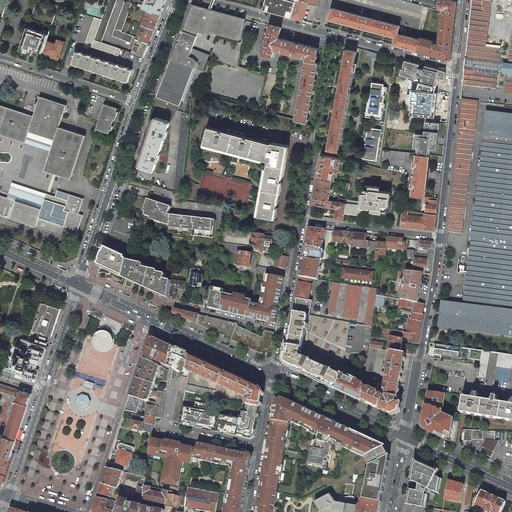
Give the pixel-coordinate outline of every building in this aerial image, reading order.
[(116,0),(108,0),(104,13),(102,20),(94,40),(101,42),(102,42),(116,0)] [(148,0),(148,1),(146,1),(146,0),(143,8),(148,10),(161,14),(162,10),(161,9),(162,7),(163,7),(166,0),(148,0)] [(266,0),(264,6),(263,10),(291,17),(295,0),(266,0)] [(307,3),(317,5),(318,0),(295,0),(291,17),(303,20),(307,3)] [(321,19),(326,0),(318,0),(317,5),(314,17),(321,19)] [(371,0),(426,14),(428,8),(410,3),(403,1),(399,0),(371,0)] [(418,0),(417,4),(428,8),(438,10),(440,0),(418,0)] [(457,1),(452,0),(440,0),(438,10),(442,11),(456,15),(457,1)] [(486,48),(491,0),(472,0),(463,85),(496,89),(500,50),(486,48)] [(132,4),(125,1),(112,36),(131,43),(133,36),(127,33),(123,32),(122,31),(132,4)] [(180,39),(179,42),(177,41),(171,58),(194,67),(196,68),(199,60),(191,53),(193,48),(199,32),(205,34),(206,31),(215,31),(214,33),(223,33),(223,35),(232,35),(231,37),(240,37),(241,36),(245,20),(245,18),(211,10),(211,9),(209,8),(209,9),(198,6),(197,11),(196,13),(191,10),(182,35),(180,34),(179,38),(180,39)] [(395,37),(393,44),(417,50),(420,39),(398,33),(400,26),(332,8),(329,19),(395,37)] [(148,10),(143,24),(155,28),(161,14),(148,10)] [(434,43),(431,54),(451,60),(456,15),(442,11),(439,41),(440,43),(439,44),(434,43)] [(85,43),(92,46),(94,40),(102,20),(95,17),(85,43)] [(150,42),(155,28),(143,24),(138,38),(150,42)] [(306,60),(295,119),(307,123),(309,114),(310,114),(310,110),(309,110),(312,94),(313,94),(314,90),(313,90),(316,75),(317,75),(318,71),(317,71),(318,62),(316,62),(319,48),(311,46),(307,45),(288,40),(289,40),(285,39),(277,37),(278,35),(279,36),(282,28),(270,24),(262,54),(272,57),(274,49),(307,58),(306,60)] [(46,43),(49,34),(27,27),(25,33),(25,34),(27,35),(25,41),(23,40),(21,45),(24,46),(22,51),(29,53),(31,48),(34,49),(43,52),(46,43)] [(511,33),(508,65),(504,65),(503,75),(507,76),(505,94),(511,94),(511,33)] [(435,41),(420,37),(420,39),(417,50),(431,54),(434,43),(435,41)] [(150,42),(138,38),(134,48),(135,48),(133,52),(145,57),(150,42)] [(59,58),(65,41),(59,39),(57,44),(49,41),(46,52),(54,55),(53,56),(59,58)] [(114,54),(117,47),(101,42),(94,40),(92,46),(92,47),(114,54)] [(203,71),(209,54),(193,48),(191,53),(199,60),(196,68),(203,71)] [(346,49),(328,149),(339,151),(357,51),(350,50),(346,49)] [(73,63),(128,82),(132,70),(125,67),(125,66),(121,65),(121,66),(106,61),(106,60),(103,59),(103,60),(88,55),(88,54),(85,53),(84,54),(77,51),(76,54),(75,54),(74,55),(75,56),(73,63)] [(156,96),(180,105),(194,67),(171,58),(156,96)] [(421,64),(405,60),(403,67),(406,68),(406,70),(402,69),(400,75),(417,79),(418,76),(422,77),(421,80),(437,84),(444,86),(445,71),(425,66),(425,67),(421,66),(421,64)] [(437,84),(421,80),(419,89),(413,89),(412,103),(415,103),(413,116),(435,118),(437,93),(435,93),(436,89),(437,87),(437,84)] [(370,98),(369,98),(367,113),(369,114),(369,117),(381,119),(386,84),(375,83),(374,86),(372,86),(370,98)] [(34,116),(0,104),(0,133),(25,142),(29,129),(55,137),(45,170),(53,173),(56,174),(71,179),(85,135),(59,127),(67,105),(40,96),(34,116)] [(180,105),(156,96),(154,102),(178,110),(180,105)] [(462,233),(479,101),(461,99),(447,231),(462,233)] [(109,133),(114,118),(115,119),(116,115),(115,115),(117,107),(104,103),(96,128),(102,130),(109,133)] [(175,188),(173,192),(182,194),(190,114),(183,112),(175,188)] [(483,140),(463,305),(462,310),(447,308),(445,322),(460,324),(459,329),(511,336),(511,115),(486,113),(484,135),(485,135),(485,140),(483,140)] [(155,117),(139,166),(154,170),(170,122),(155,117)] [(430,155),(431,148),(437,149),(439,134),(440,123),(432,122),(432,125),(430,124),(430,122),(426,121),(425,125),(424,134),(416,133),(414,147),(417,147),(417,153),(430,155)] [(275,218),(288,145),(272,142),(271,144),(208,127),(204,143),(269,160),(259,215),(275,218)] [(381,130),(366,127),(361,155),(364,155),(364,159),(377,161),(381,130)] [(409,159),(410,153),(384,150),(382,156),(409,159)] [(413,186),(412,195),(426,196),(428,178),(428,175),(428,171),(430,155),(417,153),(416,161),(414,161),(414,166),(415,166),(415,170),(415,173),(414,177),(414,182),(412,182),(412,186),(413,186)] [(334,180),(339,157),(323,154),(318,177),(332,180),(334,180)] [(53,173),(46,193),(49,194),(56,174),(53,173)] [(318,177),(314,197),(329,200),(330,191),(332,191),(332,189),(330,189),(332,180),(318,177)] [(360,201),(360,205),(360,207),(362,207),(371,208),(370,211),(374,212),(387,213),(388,206),(390,206),(391,201),(390,201),(391,192),(380,190),(380,187),(366,185),(363,185),(363,189),(364,189),(363,192),(361,192),(360,197),(361,197),(360,201)] [(0,214),(36,227),(39,218),(78,230),(83,215),(79,213),(84,198),(70,194),(68,200),(49,194),(46,193),(41,209),(0,195),(0,214)] [(426,204),(425,212),(424,213),(436,214),(437,205),(438,198),(433,197),(426,196),(425,204),(426,204)] [(336,214),(335,218),(343,219),(344,213),(346,203),(338,202),(329,200),(314,197),(312,205),(317,205),(337,209),(336,214)] [(169,232),(214,237),(216,220),(171,215),(171,216),(168,215),(171,207),(150,200),(145,215),(170,223),(169,232)] [(360,207),(360,205),(346,203),(344,213),(361,215),(362,207),(360,207)] [(407,214),(402,213),(400,225),(400,226),(401,226),(406,227),(425,229),(434,230),(435,228),(436,214),(424,213),(424,217),(407,215),(407,214)] [(118,246),(129,251),(137,220),(117,214),(110,236),(115,238),(118,246)] [(246,237),(247,230),(225,228),(224,228),(223,235),(246,237)] [(323,241),(325,230),(308,228),(305,245),(322,248),(323,244),(324,244),(325,241),(323,241)] [(339,243),(352,244),(354,233),(341,231),(339,242),(339,243)] [(367,254),(376,255),(378,242),(369,241),(369,242),(366,241),(367,234),(354,233),(352,244),(352,247),(368,248),(367,254)] [(265,235),(254,234),(253,242),(258,242),(257,249),(262,250),(262,251),(266,252),(270,252),(271,244),(272,244),(273,238),(264,237),(265,235)] [(379,255),(386,256),(387,248),(388,237),(385,236),(384,243),(378,242),(376,255),(375,263),(378,264),(379,255)] [(403,243),(404,238),(388,237),(387,248),(404,250),(405,243),(403,243)] [(423,249),(427,250),(428,248),(432,249),(433,241),(420,240),(419,247),(424,247),(423,249)] [(248,246),(222,243),(221,250),(238,251),(248,253),(248,246)] [(322,248),(305,245),(304,252),(302,259),(321,261),(323,259),(324,251),(322,250),(322,248)] [(106,248),(105,250),(106,250),(104,254),(103,257),(102,261),(100,265),(124,276),(127,261),(127,260),(125,259),(126,258),(119,255),(120,254),(117,252),(116,253),(106,248)] [(416,251),(407,250),(406,258),(415,259),(426,260),(427,256),(415,254),(416,251)] [(249,268),(252,253),(248,253),(238,251),(236,266),(249,268)] [(275,268),(286,269),(288,257),(270,255),(269,262),(270,262),(270,265),(274,266),(275,266),(275,268)] [(301,269),(300,272),(302,273),(301,277),(312,279),(317,280),(318,280),(319,276),(319,274),(321,261),(302,259),(301,269)] [(414,269),(425,271),(426,260),(415,259),(414,269)] [(144,264),(127,261),(124,276),(170,297),(172,281),(165,280),(166,275),(158,273),(159,271),(143,268),(144,264)] [(268,268),(258,266),(258,268),(257,273),(269,275),(273,276),(273,272),(267,271),(268,268)] [(355,280),(360,280),(365,281),(370,282),(373,282),(374,272),(371,272),(366,271),(362,271),(361,271),(356,270),(353,270),(351,270),(345,269),(343,269),(342,278),(344,279),(350,279),(355,280)] [(402,285),(401,291),(402,293),(404,294),(403,300),(407,301),(412,302),(415,302),(416,303),(418,303),(420,294),(420,289),(422,283),(423,273),(420,272),(408,271),(407,277),(405,277),(403,279),(402,285)] [(200,275),(193,273),(191,286),(198,287),(199,284),(203,284),(204,276),(200,276),(200,275)] [(261,320),(264,321),(266,321),(269,322),(276,324),(279,309),(279,308),(277,308),(278,305),(280,306),(280,301),(278,301),(279,297),(281,298),(282,289),(283,286),(284,282),(285,278),(278,276),(273,276),(269,275),(268,280),(268,283),(265,283),(264,288),(266,288),(264,298),(263,305),(261,305),(252,303),(249,317),(257,319),(260,320),(261,320)] [(311,284),(312,279),(301,277),(299,277),(295,298),(297,298),(309,300),(312,284),(311,284)] [(186,282),(172,280),(172,281),(170,297),(169,298),(175,300),(177,289),(185,290),(186,282)] [(334,313),(340,283),(333,282),(332,288),(328,312),(334,313)] [(357,319),(362,287),(349,285),(344,317),(357,319)] [(206,296),(204,307),(221,311),(224,293),(224,289),(213,287),(212,292),(206,291),(206,296)] [(370,288),(365,326),(372,327),(372,326),(375,306),(376,295),(377,289),(370,288)] [(224,293),(221,311),(232,313),(237,314),(244,316),(245,316),(249,317),(252,303),(252,300),(246,298),(245,298),(242,298),(243,296),(238,295),(238,297),(234,296),(224,293)] [(309,300),(297,298),(295,312),(308,315),(310,315),(312,301),(309,300)] [(53,305),(45,302),(35,330),(41,331),(49,334),(51,335),(57,317),(60,307),(53,305)] [(462,310),(463,305),(442,302),(439,327),(459,329),(460,324),(445,322),(447,308),(462,310)] [(416,303),(414,313),(422,314),(424,304),(419,303),(418,303),(416,303)] [(190,320),(197,322),(199,315),(174,309),(173,313),(174,313),(188,320),(190,320)] [(306,324),(308,315),(295,312),(289,345),(287,345),(284,359),(288,366),(337,389),(340,383),(341,376),(336,374),(332,372),(333,370),(328,368),(327,369),(310,362),(311,360),(306,358),(306,359),(300,357),(300,352),(301,353),(305,329),(307,329),(308,324),(306,324)] [(410,319),(422,322),(424,315),(422,314),(414,313),(413,313),(412,319),(410,319),(408,319),(407,319),(410,319)] [(238,324),(212,318),(199,315),(197,322),(197,324),(206,328),(262,354),(263,352),(264,353),(271,350),(273,343),(275,333),(265,330),(262,337),(237,326),(238,324)] [(408,333),(420,335),(422,322),(410,319),(407,319),(405,332),(408,333)] [(391,337),(388,350),(392,351),(400,353),(403,339),(393,338),(393,335),(399,336),(400,331),(386,329),(385,336),(391,337)] [(10,369),(37,378),(47,346),(48,342),(47,341),(48,338),(49,334),(41,331),(40,333),(39,335),(38,339),(37,338),(36,343),(22,338),(16,355),(18,356),(17,361),(13,360),(10,369)] [(420,335),(408,333),(405,332),(400,331),(399,336),(403,337),(410,338),(410,343),(418,344),(420,335)] [(173,347),(151,337),(150,337),(143,358),(154,363),(155,360),(170,366),(170,364),(173,347)] [(382,343),(370,341),(369,347),(376,348),(382,349),(382,343)] [(459,347),(433,343),(432,354),(458,357),(459,347)] [(192,356),(173,347),(170,364),(175,366),(177,367),(176,369),(176,371),(178,372),(180,371),(181,369),(182,370),(189,373),(189,370),(192,356)] [(371,384),(376,348),(369,347),(365,385),(365,387),(367,388),(370,385),(371,383),(371,384)] [(482,351),(468,349),(466,359),(481,362),(482,351)] [(400,385),(406,353),(400,353),(392,351),(390,364),(389,364),(388,370),(389,370),(385,390),(388,391),(386,397),(384,396),(378,393),(378,392),(370,388),(369,389),(367,388),(365,387),(363,401),(376,407),(393,415),(399,411),(401,402),(397,402),(400,385)] [(486,378),(490,352),(482,351),(481,362),(480,365),(478,377),(486,378)] [(509,382),(511,363),(511,355),(499,353),(494,380),(509,382)] [(260,387),(192,356),(189,370),(249,398),(248,404),(255,406),(261,407),(263,394),(260,387)] [(154,363),(143,358),(137,378),(155,384),(156,380),(160,367),(159,365),(154,363)] [(352,379),(342,374),(341,376),(340,383),(337,389),(363,401),(365,387),(365,385),(354,380),(355,378),(353,377),(352,379)] [(187,384),(188,378),(180,376),(172,421),(179,422),(182,406),(183,401),(184,399),(185,391),(187,384)] [(155,384),(137,378),(131,396),(142,400),(147,401),(149,401),(155,384)] [(6,386),(0,383),(0,389),(18,396),(20,390),(6,386)] [(215,390),(187,384),(185,391),(195,393),(220,398),(221,395),(214,393),(215,390)] [(31,394),(20,390),(18,396),(17,399),(16,399),(15,401),(16,401),(5,435),(16,439),(31,394)] [(156,403),(154,417),(162,418),(165,392),(157,391),(157,392),(157,397),(156,403)] [(424,414),(423,423),(426,430),(445,439),(455,443),(458,429),(459,421),(442,413),(445,394),(434,392),(429,391),(428,396),(430,396),(429,399),(429,401),(427,401),(427,402),(424,414)] [(76,403),(79,408),(84,410),(89,407),(91,402),(89,397),(83,395),(78,398),(76,403)] [(464,395),(463,396),(464,397),(461,412),(465,413),(511,420),(511,404),(496,402),(492,401),(477,399),(473,398),(465,397),(465,395),(464,395)] [(131,396),(127,406),(126,411),(138,413),(139,410),(142,400),(131,396)] [(320,436),(314,448),(313,448),(312,448),(312,449),(309,462),(314,463),(314,465),(324,467),(324,464),(327,465),(331,443),(330,443),(331,441),(332,441),(333,439),(338,442),(337,443),(344,446),(352,430),(308,410),(283,398),(276,402),(273,420),(268,448),(270,449),(270,448),(285,450),(286,444),(285,444),(287,433),(288,433),(290,421),(301,426),(302,424),(312,428),(311,430),(313,431),(318,434),(317,435),(320,436)] [(154,417),(156,403),(149,401),(147,401),(148,405),(146,415),(154,417)] [(179,422),(179,423),(186,425),(201,428),(209,430),(217,432),(236,436),(246,438),(251,439),(256,436),(258,424),(259,416),(261,407),(255,406),(248,404),(246,412),(244,412),(242,419),(238,419),(238,418),(234,417),(234,418),(220,416),(213,414),(213,413),(209,412),(210,405),(205,404),(205,407),(200,406),(200,403),(195,402),(194,409),(191,409),(182,406),(179,422)] [(154,417),(146,415),(145,423),(153,425),(154,418),(154,417)] [(145,423),(133,420),(131,428),(142,431),(142,430),(152,432),(153,425),(145,423)] [(495,439),(495,431),(465,429),(464,441),(472,441),(472,439),(481,440),(486,440),(491,440),(495,441),(495,440),(495,439)] [(370,465),(390,455),(386,446),(381,444),(352,430),(344,446),(344,447),(351,450),(357,453),(364,456),(365,456),(365,457),(369,465),(370,465)] [(5,435),(1,434),(0,436),(0,453),(1,453),(3,454),(11,457),(16,439),(5,435)] [(182,443),(166,440),(164,441),(151,438),(150,444),(149,455),(153,455),(154,453),(169,456),(164,476),(167,476),(165,483),(178,486),(184,460),(187,460),(187,463),(192,464),(192,458),(194,448),(183,445),(182,443)] [(483,447),(480,452),(491,457),(495,450),(499,441),(495,440),(495,441),(491,440),(486,440),(483,447)] [(192,458),(214,463),(214,462),(215,461),(224,463),(225,464),(227,449),(224,448),(218,447),(208,444),(204,444),(195,442),(194,448),(192,458)] [(120,444),(119,445),(118,446),(118,447),(118,448),(118,449),(119,450),(119,451),(120,451),(117,463),(115,470),(124,472),(126,466),(128,467),(134,448),(122,444),(121,444),(120,444)] [(270,449),(268,448),(267,454),(283,458),(285,450),(270,448),(270,449)] [(250,467),(251,462),(251,458),(248,453),(242,452),(227,449),(225,464),(228,464),(228,463),(234,464),(233,469),(231,469),(231,473),(232,474),(231,479),(247,482),(248,476),(249,471),(250,467)] [(0,482),(2,483),(11,457),(3,454),(1,461),(2,461),(0,465),(0,455),(1,453),(0,453),(0,482)] [(283,458),(267,454),(261,488),(275,492),(277,492),(280,478),(279,478),(281,467),(282,468),(283,458)] [(390,455),(370,465),(368,477),(367,477),(363,498),(381,501),(382,493),(383,493),(390,455)] [(438,471),(414,461),(406,504),(425,507),(427,495),(429,490),(439,494),(442,479),(436,476),(438,471)] [(115,470),(107,468),(102,484),(113,487),(118,489),(124,472),(115,470)] [(146,477),(127,472),(125,479),(145,484),(146,477)] [(227,494),(244,498),(245,493),(247,482),(231,479),(230,483),(229,486),(229,491),(227,490),(227,494)] [(444,501),(461,504),(464,485),(448,481),(444,501)] [(113,487),(102,484),(99,493),(113,497),(114,493),(112,493),(113,487)] [(474,487),(469,484),(465,503),(470,504),(474,487)] [(151,487),(145,485),(145,487),(143,499),(166,504),(168,493),(169,491),(163,489),(162,493),(150,490),(151,487)] [(143,499),(145,487),(138,486),(137,498),(140,498),(138,504),(143,505),(143,499)] [(184,511),(215,511),(219,493),(218,493),(217,492),(188,487),(187,495),(186,499),(186,503),(184,511)] [(258,504),(256,511),(274,511),(275,507),(278,492),(277,492),(275,492),(261,488),(260,493),(258,504)] [(501,511),(506,502),(482,490),(476,503),(487,508),(486,509),(487,510),(490,511),(491,511),(491,510),(494,511),(501,511)] [(181,496),(168,493),(166,504),(166,505),(165,506),(173,507),(179,509),(181,496)] [(348,497),(346,497),(344,497),(343,497),(340,497),(339,503),(334,502),(334,500),(333,493),(313,503),(319,511),(317,511),(379,511),(382,502),(381,501),(363,498),(362,503),(360,505),(360,507),(354,506),(355,498),(354,497),(350,496),(348,497)] [(227,494),(223,511),(241,511),(243,505),(244,501),(244,498),(227,494)] [(109,500),(97,497),(93,511),(98,511),(117,511),(120,502),(116,501),(114,508),(108,506),(109,500)] [(120,502),(117,511),(142,511),(143,505),(138,504),(132,502),(133,501),(121,498),(120,502)]
